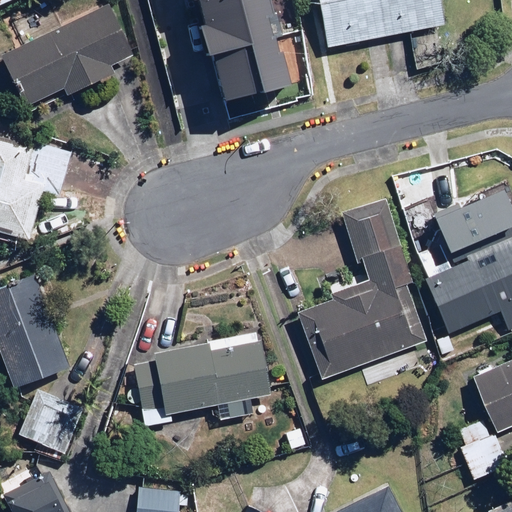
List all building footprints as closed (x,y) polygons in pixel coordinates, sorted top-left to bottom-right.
[(269,1),(268,0),(187,0),(192,19),(269,1)] [(444,22),(439,0),(320,0),(329,44),(444,22)] [(278,44),(269,1),(192,19),(202,62),(278,44)] [(136,54),(111,2),(0,55),(23,104),(62,85),(69,99),(118,75),(113,65),(136,54)] [(288,87),(278,44),(202,62),(212,104),(288,87)] [(72,152),(0,130),(0,230),(29,239),(43,191),(59,196),(72,152)] [(511,224),(511,204),(506,188),(433,215),(446,249),(511,224)] [(342,215),(364,281),(330,293),(332,300),(300,311),(321,374),(426,338),(407,283),(413,281),(385,200),(342,215)] [(450,333),(501,311),(508,329),(511,327),(511,240),(426,277),(450,333)] [(70,369),(35,273),(0,287),(0,345),(17,385),(29,380),(34,392),(18,434),(66,453),(85,406),(71,401),(82,373),(70,369)] [(260,329),(253,330),(155,348),(157,361),(135,365),(147,427),(173,422),(172,415),(216,406),(219,421),(253,415),(250,398),(272,394),(260,329)] [(496,434),(511,427),(511,359),(473,376),(489,415),(454,430),(468,463),(458,467),(464,481),(508,462),(496,434)] [(309,447),(301,424),(282,431),(290,454),(309,447)] [(67,511),(45,459),(0,478),(0,482),(13,511),(67,511)] [(401,511),(389,485),(333,511),(401,511)] [(179,511),(181,491),(137,489),(136,511),(179,511)] [(511,511),(511,503),(491,511),(511,511)]
